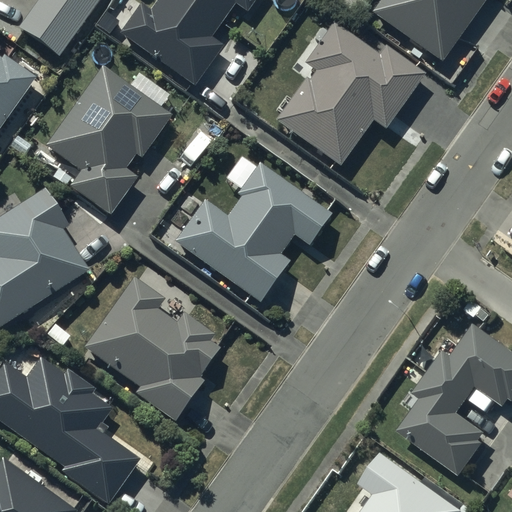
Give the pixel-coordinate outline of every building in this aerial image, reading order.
[(35,0),(41,4),(18,36),(57,64),(103,0),(35,0)] [(141,11),(119,42),(192,94),(222,52),(211,45),(234,12),(245,20),(258,0),(163,0),(151,18),(141,11)] [(385,0),(371,20),(441,69),(489,0),(385,0)] [(308,87),(306,86),(275,128),(339,175),(372,129),(383,138),(424,83),(384,54),(377,63),(333,30),(303,72),(314,79),(308,87)] [(0,133),(33,86),(2,64),(0,66),(0,65),(0,133)] [(80,179),(68,195),(108,224),(135,186),(123,178),(134,162),(140,166),(170,124),(101,75),(44,154),(80,179)] [(203,206),(172,250),(258,311),(288,269),(280,263),(293,245),(307,254),(329,222),(259,172),(237,203),(240,204),(226,223),(203,206)] [(43,196),(0,223),(0,334),(88,279),(62,238),(67,235),(43,196)] [(133,284),(83,355),(139,394),(134,401),(174,429),(203,388),(199,385),(219,356),(209,349),(213,343),(181,321),(175,329),(158,316),(165,307),(133,284)] [(445,357),(414,400),(423,406),(399,439),(460,483),(482,452),(479,450),(486,441),(458,421),(477,394),(505,414),(511,406),(511,358),(474,332),(452,362),(445,357)] [(4,369),(0,375),(0,431),(62,475),(59,480),(103,511),(105,511),(138,467),(96,437),(111,416),(91,402),(95,397),(67,377),(63,383),(40,366),(26,385),(4,369)] [(451,511),(382,462),(360,492),(374,502),(366,511),(451,511)] [(63,511),(2,468),(0,470),(0,511),(63,511)]
